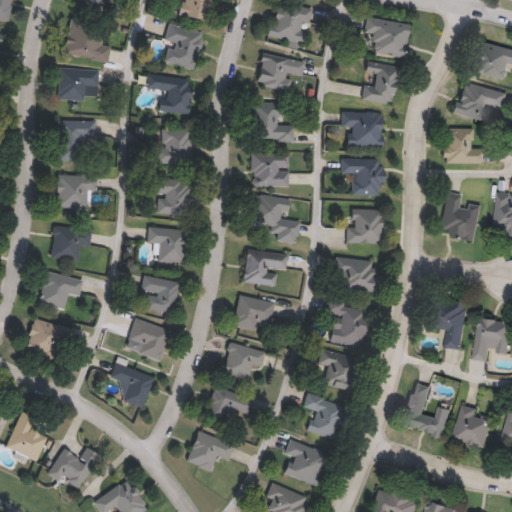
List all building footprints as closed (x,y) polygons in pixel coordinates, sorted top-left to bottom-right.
[(0,0),(12,0),(7,22),(0,20),(0,0)] [(78,0),(78,1),(104,9),(106,0),(78,0)] [(210,0),(206,22),(178,16),(181,0),(210,0)] [(304,46),(267,39),(274,1),(310,8),(304,46)] [(409,24),(403,58),(369,52),(372,36),(363,35),(366,17),(409,24)] [(62,53),(69,21),(104,29),(101,45),(109,47),(106,63),(62,53)] [(195,70),(161,63),(169,25),(203,32),(195,70)] [(511,49),(511,64),(510,64),(505,81),(473,71),(481,41),(511,49)] [(291,74),(288,92),(256,87),(261,56),(304,62),(302,76),(291,74)] [(361,101),(365,64),(396,68),(392,105),(361,101)] [(99,70),(97,101),(57,99),(59,68),(99,70)] [(161,112),(164,91),(145,89),(147,72),(192,77),(188,115),(161,112)] [(481,122),(455,115),(463,83),(507,93),(503,111),(485,107),(481,122)] [(293,125),(293,141),(252,140),(252,103),(287,104),(286,124),(293,125)] [(341,128),(341,113),(382,113),(382,147),(347,147),(347,128),(341,128)] [(93,121),(93,160),(57,160),(57,121),(93,121)] [(474,129),(474,148),(483,148),(483,164),(443,164),(443,129),(474,129)] [(158,163),(158,130),(191,130),(191,163),(158,163)] [(251,187),(251,153),(288,153),(289,186),(251,187)] [(340,174),(340,159),(382,159),(382,195),(351,195),(351,174),(340,174)] [(86,210),(56,209),(56,175),(96,175),(96,191),(86,191),(86,210)] [(189,214),(156,214),(156,179),(189,179),(189,214)] [(462,195),(461,202),(481,207),(474,240),(439,233),(447,192),(462,195)] [(296,243),(275,240),(277,228),(253,225),(256,198),(291,202),(289,220),(298,221),(296,243)] [(511,213),(511,235),(495,235),(496,198),(511,198),(511,213)] [(347,243),(347,210),(381,210),(381,244),(347,243)] [(49,257),(54,226),(91,231),(89,246),(80,245),(77,261),(49,257)] [(186,230),(183,264),(156,261),(157,244),(146,243),(147,227),(186,230)] [(276,269),(274,286),(242,282),(246,249),(287,254),(285,270),(276,269)] [(335,258),(374,259),(373,291),(334,290),(335,258)] [(38,303),(44,272),(82,280),(79,297),(68,294),(65,308),(38,303)] [(173,313),(143,308),(146,291),(140,290),(143,275),(179,282),(173,313)] [(270,324),(256,321),(254,330),(232,326),(238,295),(274,302),(270,324)] [(460,349),(444,347),(447,332),(425,328),(431,296),(469,303),(460,349)] [(330,342),(334,315),(327,314),(329,301),(368,308),(361,347),(330,342)] [(511,321),(511,328),(508,353),(489,350),(488,361),(473,359),(479,317),(511,321)] [(56,360),(25,352),(33,318),(65,326),(56,360)] [(170,330),(159,361),(137,353),(140,344),(128,340),(135,318),(170,330)] [(265,352),(261,367),(252,364),(247,380),(221,372),(230,342),(265,352)] [(358,358),(356,388),(319,386),(321,357),(358,358)] [(121,401),(128,384),(109,377),(115,362),(154,377),(142,408),(121,401)] [(424,414),(437,417),(440,403),(450,405),(442,437),(403,428),(414,383),(430,386),(424,414)] [(253,400),(248,415),(229,408),(223,424),(204,416),(215,386),(253,400)] [(335,439),(307,431),(313,411),(303,408),(307,393),(345,404),(335,439)] [(492,412),(486,447),(454,442),(460,407),(492,412)] [(29,429),(46,436),(35,461),(5,448),(20,412),(34,417),(29,429)] [(510,412),(511,412),(511,444),(510,449),(499,446),(510,412)] [(186,462),(197,431),(234,444),(228,460),(216,456),(210,471),(186,462)] [(316,486),(284,474),(290,457),(284,454),(290,439),(328,453),(316,486)] [(63,448),(79,458),(86,447),(98,455),(76,488),(60,477),(57,481),(46,474),(63,448)] [(147,509),(142,511),(112,511),(111,509),(106,511),(99,511),(93,502),(127,479),(147,509)] [(310,497),(304,511),(265,511),(271,499),(266,497),(272,481),(310,497)] [(370,511),(378,489),(394,494),(395,489),(419,497),(414,511),(370,511)] [(459,509),(458,511),(423,511),(426,502),(459,509)]
